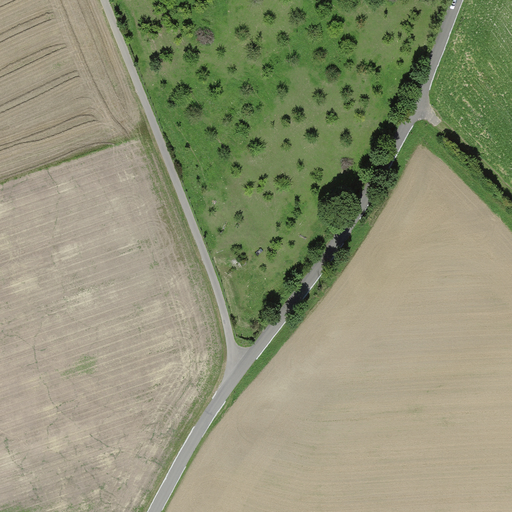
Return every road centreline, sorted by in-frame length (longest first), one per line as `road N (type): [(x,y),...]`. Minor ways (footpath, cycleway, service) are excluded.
road 1 (unclassified): [(237,365),(336,244),(421,112),(464,0)]
road 2 (residential): [(107,0),(237,365)]
road 3 (unclassified): [(158,511),(237,365)]
